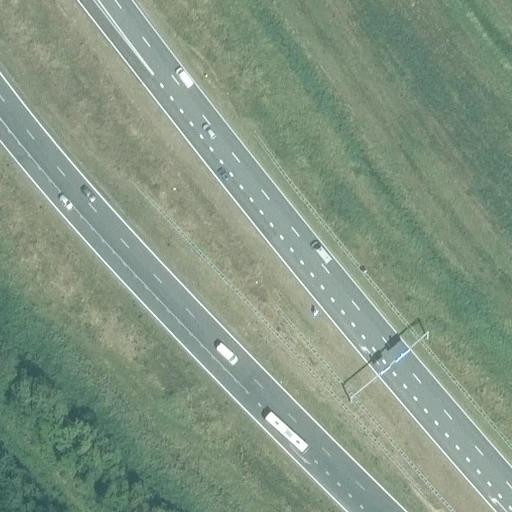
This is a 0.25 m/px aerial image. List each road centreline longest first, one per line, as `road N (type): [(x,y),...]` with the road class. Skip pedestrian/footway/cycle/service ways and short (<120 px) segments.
road 1 (trunk): [(5,105),(245,370),(389,511)]
road 2 (trunk): [(511,488),(164,68)]
